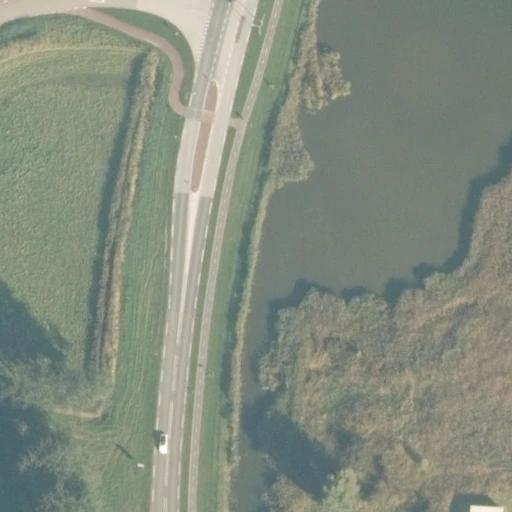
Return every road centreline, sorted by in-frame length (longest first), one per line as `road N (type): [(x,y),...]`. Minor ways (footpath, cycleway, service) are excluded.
road 1 (primary): [(165,511),(193,225)]
road 2 (primary): [(218,20),(187,169),(193,225)]
road 3 (primary): [(193,225),(243,29)]
